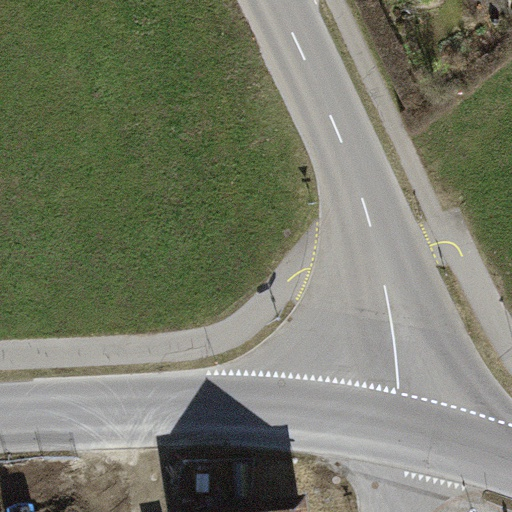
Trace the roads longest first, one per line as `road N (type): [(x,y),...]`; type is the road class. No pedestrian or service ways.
road 1 (tertiary): [(404,431),(380,256),(336,130),(276,0)]
road 2 (tertiary): [(0,418),(288,414),(404,431)]
